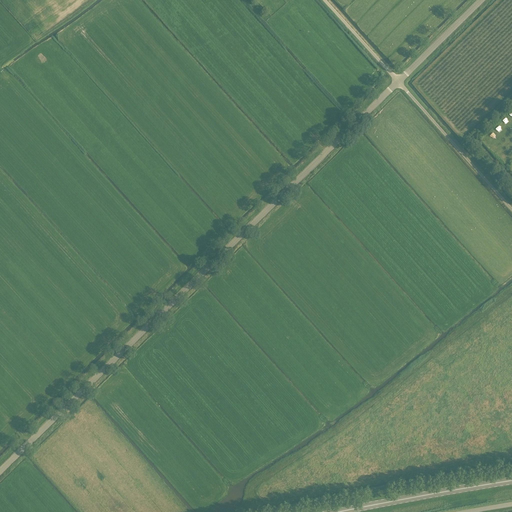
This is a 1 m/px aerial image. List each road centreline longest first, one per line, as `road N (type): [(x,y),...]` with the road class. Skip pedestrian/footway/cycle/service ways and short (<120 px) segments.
road 1 (unclassified): [(0,472),(400,83)]
road 2 (primary): [(511,480),(342,511)]
road 3 (unclassified): [(400,83),(511,209)]
